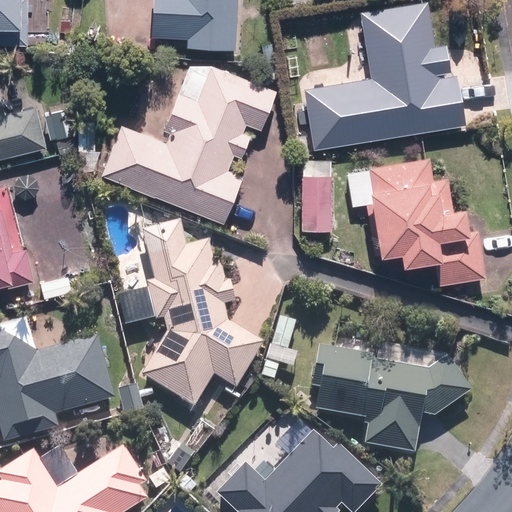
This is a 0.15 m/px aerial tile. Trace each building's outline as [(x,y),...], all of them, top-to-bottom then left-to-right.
[(0,0),(0,43),(29,44),(29,0),(0,0)] [(241,0),(157,0),(156,35),(191,36),(191,44),(239,47),(241,0)] [(306,87),(317,148),(470,123),(461,71),(454,73),(449,41),(439,43),(431,0),(411,0),(362,8),(373,76),(306,87)] [(105,173),(227,222),(247,173),(232,167),(238,153),(245,155),(254,132),(247,129),(250,122),(264,128),(280,88),(216,62),(202,97),(182,90),(168,126),(175,129),(170,140),(125,123),(105,173)] [(0,157),(51,144),(41,104),(9,112),(2,84),(0,84),(0,157)] [(434,155),(375,164),(380,199),(369,200),(377,253),(409,248),(411,261),(441,256),(445,281),(488,274),(477,202),(456,205),(451,175),(437,177),(434,155)] [(304,227),(336,227),(336,172),(304,172),(304,227)] [(0,288),(38,280),(29,246),(17,249),(4,198),(0,199),(0,288)] [(171,330),(145,372),(197,405),(217,373),(239,387),(268,341),(233,319),(228,302),(240,299),(234,278),(229,279),(224,258),(218,260),(213,238),(190,244),(184,219),(146,228),(158,278),(150,280),(160,319),(168,317),(171,330)] [(44,297),(76,290),(73,274),(41,281),(44,297)] [(39,350),(31,316),(0,324),(0,410),(8,440),(63,426),(59,411),(119,396),(103,334),(39,350)] [(278,377),(283,362),(295,366),(299,353),(287,349),(295,321),(281,317),(264,373),(278,377)] [(418,450),(424,412),(439,415),(476,389),(451,354),(431,368),(431,367),(376,357),(377,352),(321,343),(314,385),(322,386),(318,408),(372,417),(368,442),(418,450)] [(354,511),(359,511),(386,483),(321,424),(269,480),(248,460),(220,491),(242,511),(341,511),(344,510),(340,507),(344,502),(354,511)] [(126,511),(151,497),(143,484),(151,479),(128,443),(61,485),(37,447),(0,470),(5,478),(0,481),(0,511),(126,511)]
